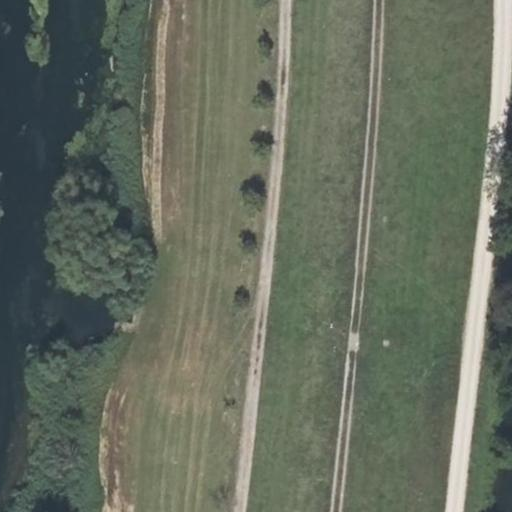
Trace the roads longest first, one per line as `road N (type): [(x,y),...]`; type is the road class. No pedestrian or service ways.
road 1 (track): [(453,511),(496,136),(502,0)]
road 2 (track): [(283,0),(279,148),(239,511)]
road 3 (track): [(332,511),(364,213),(376,0)]
